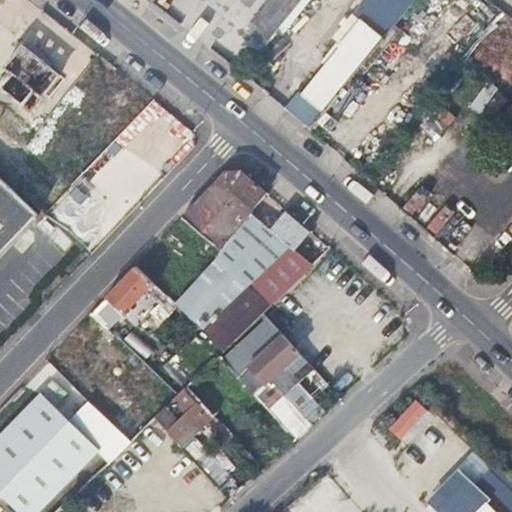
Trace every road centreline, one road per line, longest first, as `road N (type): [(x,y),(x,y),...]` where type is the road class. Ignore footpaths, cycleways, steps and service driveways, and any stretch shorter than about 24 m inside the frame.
road 1 (residential): [(248,126),(0,379)]
road 2 (residential): [(246,511),(463,315)]
road 3 (secondary): [(463,315),(248,126)]
road 4 (secondary): [(248,126),(91,0)]
